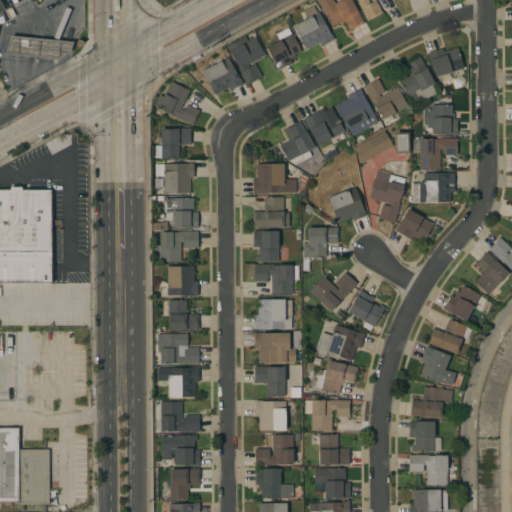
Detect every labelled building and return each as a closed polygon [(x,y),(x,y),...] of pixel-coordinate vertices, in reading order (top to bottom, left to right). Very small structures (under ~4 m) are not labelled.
[(345,22),(341,24),(340,22),(330,27),(316,0),(333,0),(335,3),(341,0),(351,0),(364,23),(349,31),(345,22)] [(368,0),(370,3),(375,0),(382,13),(367,21),(357,3),(358,2),(357,0),(368,0)] [(306,18),(303,12),(313,6),(317,13),(318,12),(326,26),(327,26),(334,39),(321,46),(318,42),(305,50),(292,26),(306,18)] [(287,28),(300,51),(294,55),(295,56),(289,59),(291,63),(278,70),(266,47),(279,40),(276,34),(287,28)] [(10,36),(73,42),(70,52),(57,59),(5,54),(10,36)] [(245,36),(247,41),(255,37),(265,55),(247,65),(249,67),(254,64),(261,77),(247,85),(237,68),(237,67),(226,47),(245,36)] [(443,52),(457,47),(463,68),(434,77),(427,53),(442,48),(443,52)] [(411,75),(405,64),(419,56),(428,71),(427,71),(433,82),(437,93),(420,102),(415,93),(407,97),(399,81),(411,75)] [(227,87),(214,95),(201,71),(227,57),(234,71),(235,70),(242,84),(229,91),(227,87)] [(394,113),(397,119),(384,126),(373,105),(372,106),(362,87),(377,79),(384,91),(378,94),(379,97),(398,87),(408,106),(394,113)] [(180,108),(184,110),(186,104),(199,110),(192,125),(157,108),(170,81),(189,90),(180,108)] [(352,135),(336,106),(348,99),(347,96),(360,88),(367,102),(366,102),(377,122),(352,135)] [(451,113),(454,113),(454,119),(457,119),(457,135),(444,135),(444,134),(432,134),(432,127),(426,127),(426,124),(424,124),(422,116),(423,110),(432,105),(441,104),(451,105),(451,113)] [(322,121),(335,115),(338,119),(337,119),(347,138),(333,145),(330,139),(325,142),(324,141),(317,145),(303,118),(317,111),(322,121)] [(287,141),(286,139),(290,137),(285,128),(299,120),(314,147),(307,150),(310,156),(294,165),(287,160),(279,145),(287,141)] [(178,144),(178,159),(175,159),(174,158),(161,158),(161,157),(154,158),(153,146),(160,145),(160,144),(159,129),(178,128),(178,129),(190,128),(190,144),(178,144)] [(384,131),(388,139),(390,138),(391,141),(390,142),(392,146),(361,163),(353,148),(384,131)] [(408,132),(409,152),(407,152),(407,153),(397,153),(394,153),(393,132),(408,132)] [(419,169),(418,139),(431,138),(431,139),(437,139),(457,138),(457,155),(443,155),(443,148),(439,149),(439,169),(419,169)] [(323,150),(320,145),(326,141),(329,147),(323,150)] [(327,160),(324,155),(331,150),(334,155),(327,160)] [(193,177),(189,178),(190,193),(163,193),(163,187),(155,187),(155,182),(163,182),(163,177),(154,177),(154,164),(192,163),(193,177)] [(251,179),(256,179),(256,164),(282,163),(283,179),(295,179),(295,192),(267,192),(267,193),(252,193),(251,179)] [(381,204),(388,206),(388,203),(369,198),(376,171),(389,174),(389,175),(404,179),(398,203),(399,203),(394,222),(378,218),(381,204)] [(298,179),(301,173),(308,177),(305,183),(298,179)] [(453,192),(450,192),(450,202),(412,202),(412,184),(418,184),(418,182),(423,182),(423,173),(453,173),(453,192)] [(0,190),(9,190),(9,187),(21,187),(21,190),(50,190),(51,282),(0,282),(0,190)] [(352,221),(351,217),(337,223),(327,198),(355,187),(366,215),(352,221)] [(193,212),(197,212),(197,228),(184,228),(184,227),(172,227),(172,221),(164,221),(164,198),(193,197),(193,212)] [(252,211),(264,211),(264,197),(283,197),(283,212),(288,212),(288,227),(281,227),(267,227),(252,228),(252,211)] [(301,209),(306,203),(312,208),(307,214),(301,209)] [(394,231),(407,208),(433,223),(423,242),(413,237),(411,240),(394,231)] [(167,230),(150,231),(150,222),(167,222),(167,230)] [(337,243),(325,243),(325,257),(308,257),(308,270),(302,271),(301,258),(302,258),(302,244),(307,244),(307,243),(306,228),(325,227),(325,228),(337,227),(337,243)] [(183,248),(183,240),(180,241),(180,261),(159,262),(159,232),(172,232),(172,233),(178,233),(177,232),(197,231),(197,248),(183,248)] [(252,231),(277,231),(278,248),(285,248),(285,259),(278,259),(278,261),(255,261),(255,256),(258,256),(258,247),(252,247),(252,231)] [(509,247),(505,252),(507,254),(511,248),(511,271),(488,250),(499,238),(509,247)] [(481,275),(479,273),(482,270),(475,263),(485,252),(494,260),(495,260),(507,272),(498,282),(498,283),(487,294),(474,282),(481,275)] [(271,275),(266,275),(266,281),(253,281),(253,264),(273,264),(273,266),(278,266),(278,265),(291,264),(291,266),(297,265),(297,278),(291,278),(292,294),(275,295),(275,296),(271,296),(271,275)] [(193,281),(197,281),(197,296),(186,296),(186,295),(167,295),(166,266),(193,266),(193,281)] [(337,290),(339,287),(334,283),(344,272),(356,283),(343,298),(349,304),(341,311),(340,310),(339,311),(334,307),(330,311),(308,291),(322,276),(337,290)] [(450,295),(453,297),(456,291),(458,292),(462,285),(479,295),(479,296),(485,299),(479,310),(473,307),(465,320),(450,312),(449,313),(443,309),(450,295)] [(373,297),(370,302),(379,307),(380,304),(384,306),(373,327),(372,326),(370,331),(362,326),(364,322),(360,320),(361,320),(347,312),(359,289),(373,297)] [(284,317),(291,316),(291,328),(269,328),(269,329),(254,329),(254,314),(257,314),(257,299),(284,299),(284,317)] [(186,310),(188,310),(188,314),(198,314),(198,330),(168,330),(167,300),(186,300),(186,310)] [(466,326),(465,327),(471,329),(467,340),(462,338),(460,341),(458,346),(457,351),(456,351),(455,354),(440,348),(426,343),(432,328),(444,332),(449,319),(466,326)] [(360,348),(355,346),(350,360),(316,349),(321,333),(331,336),(335,324),(364,334),(360,348)] [(258,348),(253,348),(253,333),(288,332),(289,348),(292,348),(292,331),(301,330),(301,349),(299,349),(299,353),(295,353),(295,362),(277,362),(277,363),(258,363),(258,348)] [(187,347),(198,347),(198,364),(178,364),(178,363),(160,363),(160,352),(157,352),(157,334),(187,333),(187,347)] [(447,385),(439,382),(438,383),(419,376),(424,364),(426,365),(427,363),(420,361),(425,346),(449,355),(443,370),(451,373),(447,385)] [(312,363),(314,357),(320,359),(318,365),(312,363)] [(353,383),(342,380),(341,384),(340,384),(338,393),(314,388),(318,370),(324,371),(327,360),(357,367),(353,383)] [(266,382),(253,382),(253,366),(269,366),(269,367),(284,367),(284,396),(270,396),(270,397),(266,397),(266,382)] [(199,381),(194,381),(194,397),(168,397),(167,380),(157,381),(157,368),(190,368),(190,367),(198,367),(199,381)] [(411,400),(421,400),(421,396),(423,396),(424,387),(442,388),(442,389),(451,390),(450,403),(441,402),(440,418),(424,416),(424,417),(410,416),(411,400)] [(349,417),(335,416),(335,408),(331,408),(331,430),(310,430),(311,414),(304,414),(304,400),(311,401),(311,399),(323,399),(323,401),(329,401),(329,400),(349,400),(349,417)] [(258,415),(254,415),(255,400),(260,400),(260,401),(285,401),(285,431),(258,430),(258,415)] [(181,401),(181,419),(184,419),(184,415),(198,415),(198,431),(179,432),(179,431),(160,431),(160,401),(181,401)] [(410,447),(414,447),(414,437),(408,437),(408,421),(433,421),(433,437),(434,437),(434,438),(440,438),(440,450),(434,450),(434,451),(410,451),(410,447)] [(0,428),(17,428),(17,449),(48,449),(48,504),(14,504),(14,502),(0,502),(0,428)] [(337,448),(349,448),(349,464),(318,464),(318,435),(333,434),(337,434),(337,448)] [(197,440),(194,440),(194,450),(199,449),(199,465),(186,465),(174,465),(174,450),(170,450),(170,459),(161,459),(161,436),(197,435),(197,440)] [(269,448),(269,455),(272,455),(272,435),(292,435),(293,464),(274,464),(274,465),(255,465),(254,449),(269,448)] [(425,464),(423,464),(423,471),(408,471),(408,455),(428,455),(428,456),(433,456),(433,455),(446,455),(447,485),(435,485),(435,486),(431,486),(431,485),(426,485),(425,464)] [(260,490),(258,490),(258,484),(254,484),(254,469),(279,468),(279,484),(292,484),(293,498),(260,498),(260,490)] [(345,468),(345,482),(349,482),(349,498),(336,498),(324,498),(324,483),(313,483),(313,468),(345,468)] [(199,484),(189,485),(189,489),(187,489),(187,499),(169,499),(169,469),(199,469),(199,484)] [(408,511),(408,505),(412,505),(412,489),(439,490),(448,490),(448,510),(446,510),(446,511),(408,511)] [(348,511),(318,511),(307,511),(307,503),(340,502),(340,501),(348,501),(348,511)] [(199,511),(168,511),(168,504),(191,504),(191,503),(199,503),(199,511)] [(259,511),(259,503),(286,503),(286,511),(259,511)]
